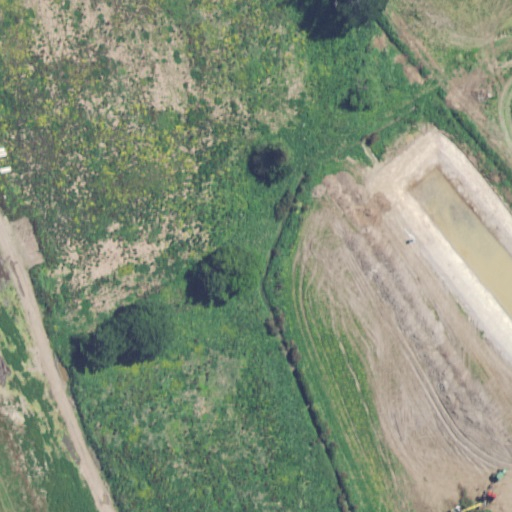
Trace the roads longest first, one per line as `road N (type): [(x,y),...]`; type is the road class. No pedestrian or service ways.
road 1 (residential): [(407,0),(511,129)]
road 2 (secondary): [(0,367),(56,511)]
